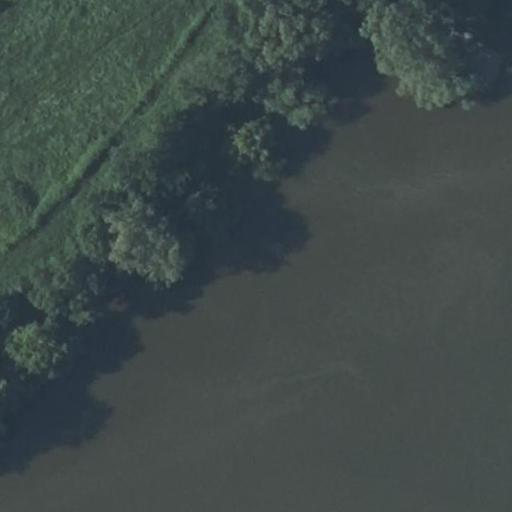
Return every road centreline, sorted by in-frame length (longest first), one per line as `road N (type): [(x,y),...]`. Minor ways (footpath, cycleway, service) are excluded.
road 1 (track): [(156,0),(0,139)]
road 2 (track): [(431,0),(511,126)]
